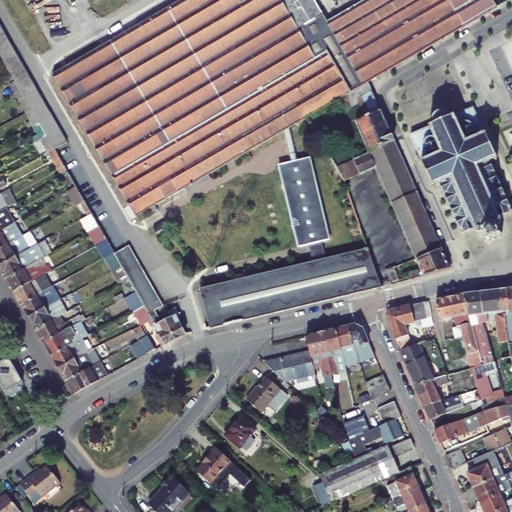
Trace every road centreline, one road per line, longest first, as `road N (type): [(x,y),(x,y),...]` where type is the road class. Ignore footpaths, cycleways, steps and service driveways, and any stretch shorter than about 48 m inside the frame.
road 1 (residential): [(511,12),(379,90),(462,279)]
road 2 (residential): [(362,305),(457,511)]
road 3 (residential): [(105,492),(174,437),(235,360),(243,335)]
road 4 (residential): [(243,335),(165,359),(63,419)]
road 5 (residential): [(63,419),(0,301)]
road 6 (residential): [(362,305),(243,335)]
